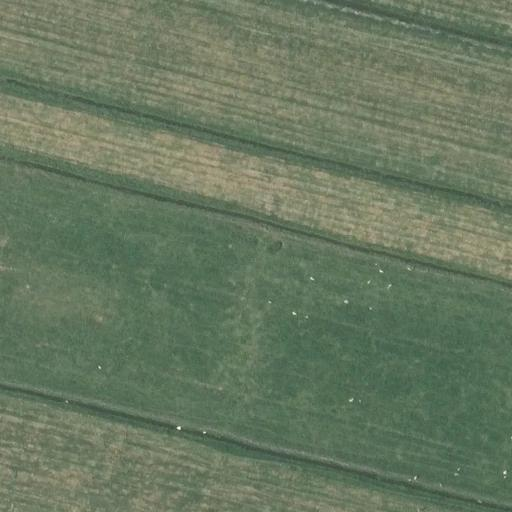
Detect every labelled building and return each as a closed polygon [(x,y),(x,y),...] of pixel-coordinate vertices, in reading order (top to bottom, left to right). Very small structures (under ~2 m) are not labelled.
[(441,415),(430,451),(451,457),(461,421),(441,415)] [(461,421),(451,457),(470,463),(481,427),(461,421)] [(481,427),(470,463),(490,469),(500,432),(481,427)] [(511,435),(500,432),(490,469),(509,474),(511,465),(511,435)] [(430,485),(428,492),(440,496),(442,488),(430,485)] [(442,488),(440,496),(451,499),(453,491),(442,488)] [(417,496),(412,511),(452,511),(454,507),(417,496)] [(469,496),(467,504),(479,507),(481,499),(469,496)] [(481,499),(479,507),(490,510),(493,502),(481,499)]
